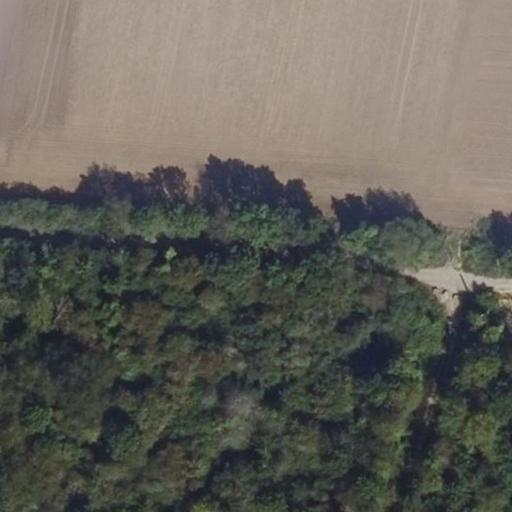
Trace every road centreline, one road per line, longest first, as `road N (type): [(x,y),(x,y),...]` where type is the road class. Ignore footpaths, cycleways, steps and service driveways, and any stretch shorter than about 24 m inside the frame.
road 1 (track): [(0,235),(511,283)]
road 2 (track): [(381,511),(466,344),(454,283)]
